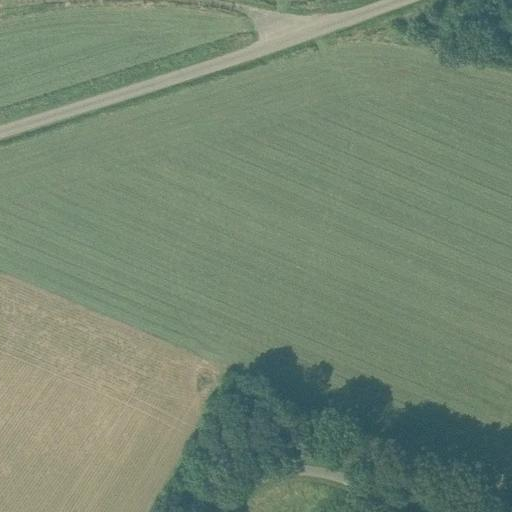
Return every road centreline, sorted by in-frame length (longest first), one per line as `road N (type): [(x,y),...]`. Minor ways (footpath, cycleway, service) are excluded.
road 1 (unclassified): [(0,135),(413,0)]
road 2 (track): [(292,42),(250,14),(170,1),(0,7)]
